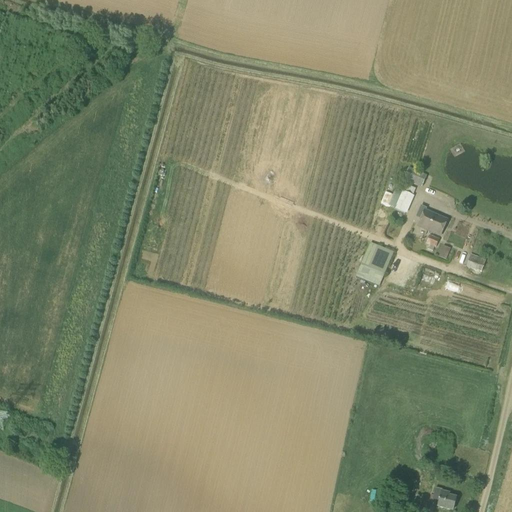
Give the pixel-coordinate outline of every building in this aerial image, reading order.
[(409,168),(404,180),(414,184),(419,173),(409,168)] [(407,214),(414,197),(402,192),(394,209),(407,214)] [(428,232),(435,216),(424,211),(417,227),(428,232)] [(435,216),(428,232),(439,237),(446,221),(435,216)] [(435,248),(439,240),(429,236),(426,244),(428,245),(427,249),(433,252),(434,248),(435,248)] [(449,252),(442,249),(438,258),(446,261),(449,252)] [(481,272),(485,261),(470,255),(466,267),(481,272)] [(452,510),(455,498),(448,496),(449,493),(442,492),(442,490),(434,488),(430,505),(452,510)] [(403,501),(395,500),(394,507),(402,508),(403,501)]
